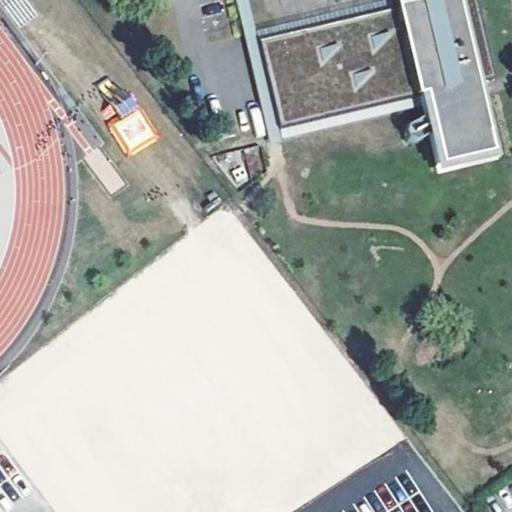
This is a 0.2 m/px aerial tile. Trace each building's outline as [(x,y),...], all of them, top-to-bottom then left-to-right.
[(249,0),(292,147),(304,144),(301,132),(275,44),(262,0),(249,0)] [(426,0),(417,3),(275,44),(301,132),(444,90),(495,75),(511,70),(511,59),(494,0),(426,0)] [(444,90),(464,159),(511,145),(511,133),(495,75),(444,90)] [(127,157),(158,139),(132,94),(101,113),(127,157)] [(109,194),(123,186),(101,149),(87,157),(109,194)] [(8,435),(57,511),(291,511),(400,443),(289,270),(267,284),(265,282),(238,300),(247,315),(195,349),(196,350),(176,362),(173,356),(152,370),(134,342),(125,347),(129,354),(107,369),(106,367),(83,382),(85,386),(8,435)]
